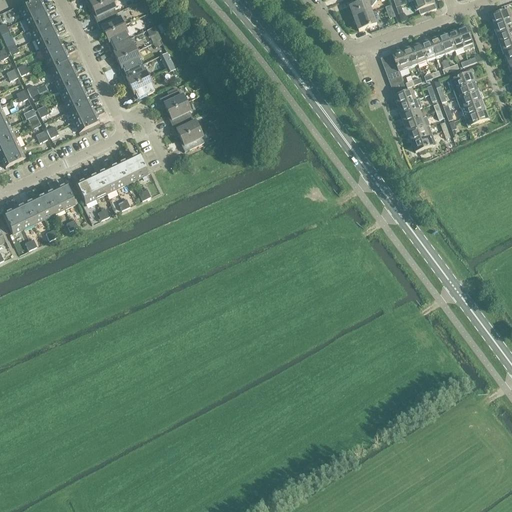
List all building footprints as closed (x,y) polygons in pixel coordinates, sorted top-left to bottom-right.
[(19,10),(29,31),(49,21),(39,0),(19,10)] [(92,10),(111,1),(110,0),(85,0),(87,4),(89,3),(92,10)] [(358,0),(360,3),(349,7),(354,19),(372,12),(370,7),(372,7),(376,0),(358,0)] [(418,0),(413,2),(417,11),(418,11),(420,16),(436,10),(434,4),(435,4),(433,0),(418,0)] [(111,1),(92,10),(96,17),(94,18),(97,24),(116,14),(114,10),(115,9),(111,1)] [(385,8),(389,19),(395,17),(391,5),(385,8)] [(491,21),(492,21),(494,27),(511,21),(508,11),(491,17),(491,18),(490,18),(491,21)] [(377,24),(372,12),(354,19),(358,31),(377,24)] [(116,14),(97,24),(99,30),(101,29),(105,36),(124,27),(119,19),(116,14)] [(29,31),(39,51),(59,42),(49,21),(29,31)] [(511,30),(511,21),(494,27),(493,27),(494,30),(495,30),(497,36),(511,30)] [(457,31),(463,49),(465,52),(474,48),(466,27),(465,27),(465,26),(456,30),(457,31)] [(124,27),(105,36),(108,43),(106,44),(109,50),(129,41),(127,36),(127,35),(124,27)] [(454,52),(463,49),(457,31),(456,31),(456,30),(447,33),(448,34),(454,52)] [(511,30),(497,36),(497,37),(500,45),(501,45),(511,41),(511,30)] [(454,52),(448,34),(447,33),(438,36),(438,37),(445,56),(454,52)] [(435,39),(429,41),(436,59),(445,56),(438,37),(438,38),(438,37),(435,38),(435,39)] [(420,44),(420,43),(419,43),(426,62),(436,59),(429,41),(428,40),(425,41),(426,42),(420,44)] [(129,41),(109,50),(112,56),(114,55),(117,62),(136,53),(132,45),(131,45),(129,41)] [(511,41),(501,45),(500,46),(503,55),(504,54),(504,55),(511,51),(511,41)] [(39,51),(49,72),(69,62),(59,42),(39,51)] [(419,43),(410,46),(417,66),(426,62),(419,43)] [(401,50),(401,51),(408,69),(417,66),(410,46),(401,50)] [(397,66),(398,71),(399,72),(408,69),(401,51),(401,50),(392,53),(393,54),(392,54),(395,60),(397,66)] [(507,63),(508,64),(511,62),(511,51),(504,55),(503,55),(507,64),(507,63)] [(136,53),(117,62),(121,69),(119,70),(121,76),(141,66),(139,62),(140,61),(136,53)] [(381,59),(383,64),(395,60),(392,54),(381,59)] [(383,64),(385,70),(397,66),(395,60),(383,64)] [(49,72),(59,93),(79,83),(69,62),(49,72)] [(141,66),(121,76),(124,82),(126,81),(129,88),(148,79),(144,71),(141,66)] [(385,70),(387,75),(398,71),(397,66),(385,70)] [(401,77),(399,72),(398,71),(387,75),(389,81),(401,77)] [(451,82),(454,91),(475,83),(476,83),(472,74),(471,74),(453,80),(454,81),(451,82)] [(389,81),(391,87),(403,82),(401,77),(389,81)] [(148,79),(129,88),(133,95),(131,96),(134,103),(154,93),(151,88),(152,87),(148,79)] [(439,81),(434,83),(439,97),(444,95),(439,81)] [(403,82),(391,87),(393,92),(404,87),(403,82)] [(59,93),(69,113),(89,104),(79,83),(59,93)] [(478,92),(479,92),(478,89),(477,89),(475,83),(454,91),(457,100),(478,92)] [(393,92),(395,97),(407,93),(404,87),(393,92)] [(394,98),(397,107),(416,100),(412,91),(407,93),(395,97),(395,98),(394,98)] [(167,113),(186,105),(182,96),(181,97),(179,92),(159,101),(162,107),(164,106),(167,113)] [(482,101),(481,98),(480,99),(478,92),(457,100),(461,109),(481,102),(481,101),(482,101)] [(401,116),(419,110),(422,109),(419,99),(416,100),(397,107),(401,116)] [(482,101),(482,102),(481,102),(461,109),(465,118),(485,111),(486,110),(482,101)] [(69,113),(73,124),(79,134),(99,125),(89,104),(69,113)] [(186,105),(167,113),(171,121),(169,121),(172,127),(191,118),(189,113),(190,113),(186,105)] [(218,120),(213,109),(207,112),(212,123),(218,120)] [(401,116),(404,126),(423,119),(419,110),(401,116)] [(488,116),(487,117),(485,111),(465,118),(464,118),(467,128),(488,120),(489,119),(488,116)] [(0,120),(0,146),(15,139),(5,118),(0,120)] [(191,118),(172,127),(174,133),(176,132),(180,139),(198,130),(195,122),(194,123),(191,118)] [(407,134),(407,135),(426,128),(423,119),(404,126),(405,128),(406,128),(408,133),(407,134)] [(429,127),(426,128),(407,135),(410,143),(411,142),(412,144),(432,136),(429,127)] [(198,130),(180,139),(183,146),(181,147),(184,154),(204,144),(201,139),(202,139),(198,130)] [(432,136),(412,144),(411,144),(412,147),(413,146),(415,153),(436,145),(432,136)] [(25,160),(20,149),(15,139),(0,146),(0,158),(5,170),(25,160)] [(138,156),(127,161),(117,166),(127,186),(148,176),(138,156)] [(96,176),(106,196),(127,186),(117,166),(96,176)] [(96,176),(86,181),(75,186),(85,206),(106,196),(96,176)] [(44,196),(54,216),(75,206),(65,186),(44,196)] [(44,196),(34,201),(24,206),(34,226),(54,216),(44,196)] [(34,226),(24,206),(3,216),(13,236),(34,226)]
